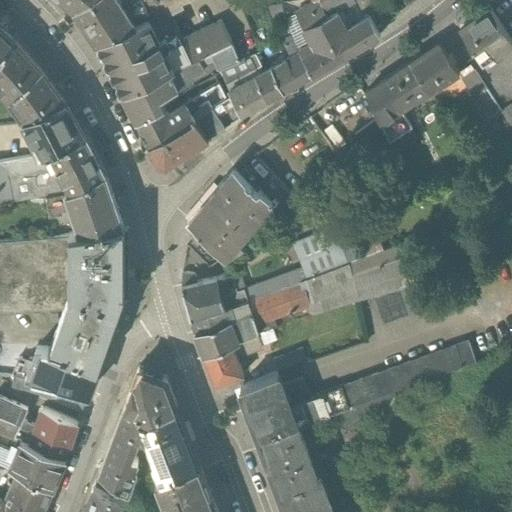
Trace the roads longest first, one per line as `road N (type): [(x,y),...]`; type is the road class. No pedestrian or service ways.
road 1 (residential): [(167,224),(241,148),(466,0)]
road 2 (unclassified): [(254,511),(175,316),(167,224)]
road 3 (residential): [(167,224),(73,511)]
road 4 (unclassified): [(167,224),(77,54),(23,0)]
